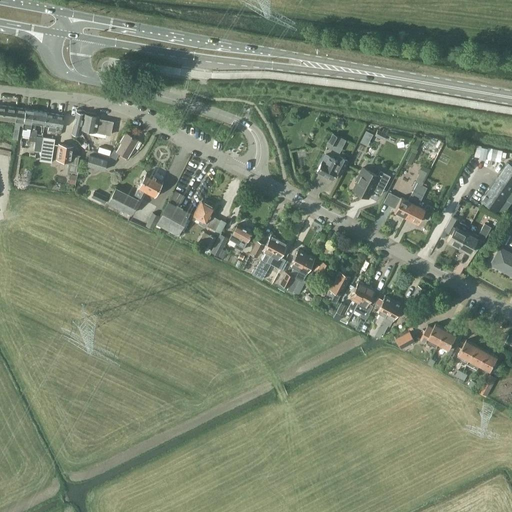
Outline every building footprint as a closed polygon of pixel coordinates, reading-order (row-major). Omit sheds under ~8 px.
[(0,105),(0,118),(15,121),(17,108),(0,105)] [(25,109),(17,108),(15,121),(14,130),(13,133),(22,134),(25,109)] [(21,147),(27,148),(29,140),(33,111),(25,109),(22,134),(23,134),(21,147)] [(85,111),(77,109),(73,127),(74,127),(72,133),(80,135),(81,129),(85,111)] [(46,113),(33,111),(29,140),(35,142),(36,138),(37,131),(35,130),(36,124),(44,125),(46,113)] [(97,114),(85,111),(81,129),(87,130),(86,135),(106,140),(107,135),(110,135),(113,122),(98,119),(98,116),(96,116),(97,114)] [(64,115),(46,113),(44,125),(49,126),(48,131),(56,132),(56,128),(61,128),(64,115)] [(378,129),(375,135),(383,140),(386,134),(378,129)] [(366,130),(363,136),(370,139),(373,134),(366,130)] [(138,140),(127,133),(117,150),(115,149),(112,157),(117,160),(120,154),(127,158),(138,140)] [(337,146),(342,138),(332,133),(328,142),(337,146)] [(55,139),(43,137),(40,161),(51,162),(55,139)] [(72,146),(60,144),(57,159),(69,162),(67,172),(75,173),(78,155),(71,154),(72,146)] [(339,160),(325,154),(317,171),(332,179),(337,170),(341,172),(347,160),(341,157),(339,160)] [(107,160),(89,155),(86,165),(104,170),(107,160)] [(481,200),(503,215),(511,202),(511,157),(509,157),(481,200)] [(383,189),(390,176),(380,171),(378,175),(363,168),(357,179),(358,180),(353,190),(368,197),(374,184),(383,189)] [(146,172),(134,195),(140,198),(143,191),(154,197),(162,180),(163,178),(162,175),(159,174),(156,174),(155,177),(146,172)] [(408,200),(401,197),(394,210),(406,217),(422,185),(417,183),(408,200)] [(427,188),(422,185),(406,217),(418,223),(421,216),(428,219),(434,208),(426,204),(424,209),(418,205),(427,188)] [(107,202),(131,214),(139,199),(115,187),(107,202)] [(107,197),(95,191),(91,197),(104,204),(107,197)] [(390,193),(385,202),(392,206),(397,196),(390,193)] [(202,200),(193,216),(200,220),(198,223),(206,227),(205,227),(210,230),(211,228),(215,230),(220,220),(209,215),(214,207),(202,200)] [(168,201),(156,223),(177,235),(189,212),(168,201)] [(156,223),(159,216),(152,212),(146,225),(153,229),(156,223)] [(459,219),(452,215),(444,230),(451,233),(459,219)] [(469,227),(458,221),(447,241),(458,247),(467,232),(469,227)] [(484,223),(477,237),(477,238),(483,241),(491,226),(484,223)] [(237,224),(229,239),(235,242),(234,246),(242,250),(251,232),(250,231),(251,230),(251,228),(247,227),(246,227),(245,228),(237,224)] [(210,249),(216,238),(204,232),(198,242),(210,249)] [(477,237),(467,232),(458,247),(469,253),(477,238),(477,237)] [(228,237),(220,233),(211,252),(218,256),(228,237)] [(271,235),(262,250),(266,252),(262,259),(261,259),(252,274),(262,280),(267,271),(264,269),(279,239),(271,235)] [(287,243),(279,239),(264,269),(267,271),(272,261),(275,263),(271,270),(278,274),(279,270),(285,259),(279,256),(287,243)] [(251,255),(257,258),(263,247),(257,244),(251,255)] [(511,253),(500,247),(491,264),(502,270),(502,268),(511,273),(511,274),(511,275),(511,253)] [(299,249),(290,264),(294,267),(290,275),(285,272),(279,282),(288,287),(294,277),(306,253),(299,249)] [(314,258),(306,253),(294,277),(288,287),(287,289),(293,292),(294,291),(298,293),(305,280),(299,277),(302,272),(305,273),(314,258)] [(323,261),(317,272),(323,275),(329,264),(323,261)] [(350,277),(339,271),(327,294),(332,297),(330,300),(336,303),(350,277)] [(359,282),(350,297),(353,299),(347,311),(352,313),(354,309),(366,286),(359,282)] [(374,290),(366,286),(354,309),(362,313),(360,315),(366,318),(369,313),(373,305),(368,302),(374,290)] [(425,289),(418,286),(411,299),(418,302),(425,289)] [(385,295),(382,300),(377,297),(373,305),(369,313),(372,315),(375,310),(376,311),(380,313),(377,318),(375,317),(373,322),(375,323),(369,333),(374,336),(374,335),(375,335),(394,300),(385,295)] [(401,304),(394,300),(375,335),(377,336),(380,335),(381,333),(383,334),(388,325),(389,326),(401,304)] [(346,307),(341,304),(334,317),(339,320),(346,307)] [(364,321),(360,319),(355,328),(359,331),(364,321)] [(446,329),(434,322),(432,326),(428,324),(421,339),(437,347),(438,345),(446,329)] [(457,335),(446,329),(438,345),(442,348),(443,346),(453,351),(456,345),(453,343),(457,335)] [(414,341),(409,331),(395,338),(401,348),(414,341)] [(477,345),(466,340),(458,356),(462,358),(461,360),(467,364),(477,345)] [(488,351),(477,345),(467,364),(478,369),(479,367),(488,351)] [(498,357),(488,351),(479,367),(483,370),(484,367),(491,371),(498,357)] [(490,374),(480,392),(487,395),(496,377),(490,374)]
